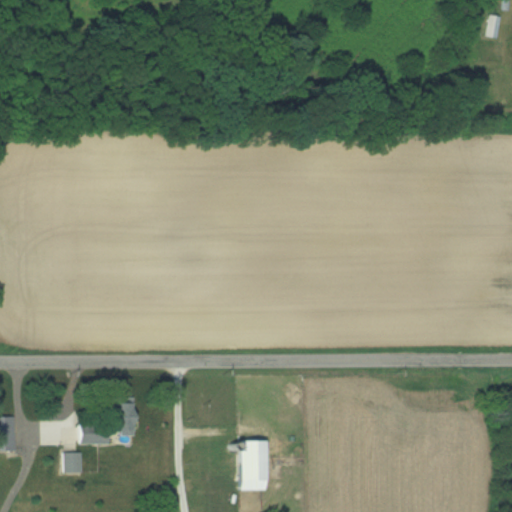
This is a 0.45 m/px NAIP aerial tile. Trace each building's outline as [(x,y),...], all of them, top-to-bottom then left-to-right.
[(497,18),(489,16),(484,36),(492,38),(497,18)] [(104,443),(104,434),(129,434),(129,395),(108,395),(108,407),(100,407),(100,420),(76,420),(76,443),(104,443)] [(0,414),(0,450),(10,450),(10,415),(0,414)] [(262,490),(262,439),(235,439),(235,490),(262,490)] [(61,451),(61,471),(78,471),(78,451),(61,451)]
